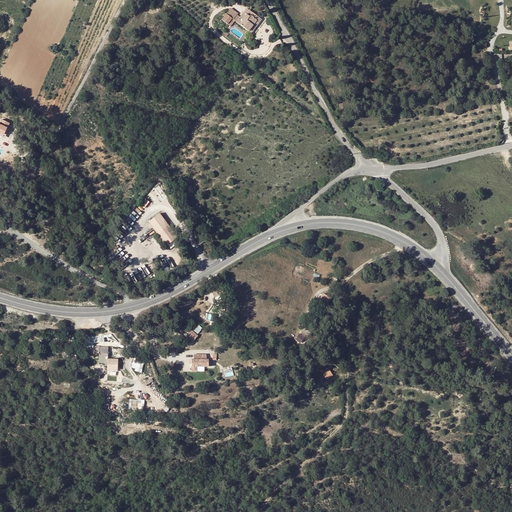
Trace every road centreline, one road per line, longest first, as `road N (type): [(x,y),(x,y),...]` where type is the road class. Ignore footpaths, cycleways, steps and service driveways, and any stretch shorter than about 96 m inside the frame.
road 1 (tertiary): [(298,225),(136,308),(95,315),(0,300)]
road 2 (unclassified): [(268,0),(340,136),(373,169)]
road 3 (tertiary): [(435,266),(372,229),(298,225)]
road 4 (unknown): [(127,257),(139,216),(165,208),(206,273)]
road 5 (unclassified): [(511,144),(373,169)]
road 6 (unclassified): [(435,266),(441,241),(433,226),(373,169)]
